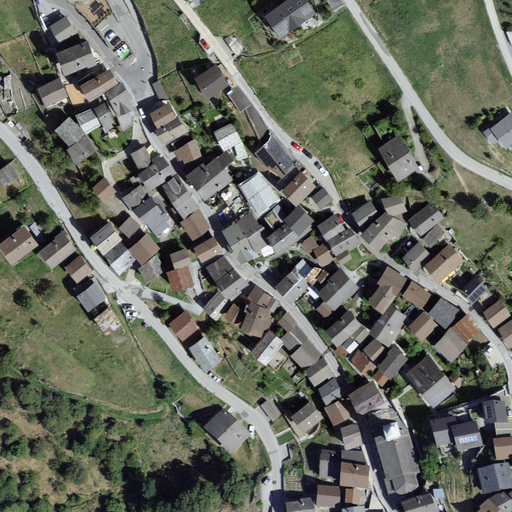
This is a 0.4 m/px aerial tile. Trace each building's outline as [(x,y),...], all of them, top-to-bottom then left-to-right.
[(304,0),(291,0),(267,17),(281,36),(314,13),(304,0)] [(64,17),(48,26),(57,42),(73,33),(64,17)] [(234,37),(221,39),(233,56),(242,51),(234,37)] [(86,40),(54,52),(63,75),(94,64),(86,40)] [(205,98),(227,86),(216,65),(194,76),(205,98)] [(110,68),(79,83),(86,97),(117,81),(110,68)] [(58,79),(36,88),(44,107),(66,98),(58,79)] [(157,81),(150,85),(158,100),(166,96),(157,81)] [(104,92),(116,116),(132,108),(120,84),(104,92)] [(116,125),(104,103),(92,109),(105,131),(116,125)] [(168,104),(150,113),(156,127),(176,118),(168,104)] [(91,109),(74,114),(85,134),(100,126),(91,109)] [(131,109),(118,115),(123,126),(136,121),(131,109)] [(511,143),(511,114),(489,127),(505,148),(511,143)] [(83,133),(69,116),(63,121),(62,122),(54,129),(68,145),(83,133)] [(154,128),(162,143),(187,130),(180,117),(154,128)] [(232,125),(213,132),(224,151),(232,147),(238,160),(246,157),(240,142),(232,125)] [(86,135),(65,148),(74,163),(95,150),(86,135)] [(399,138),(381,150),(399,178),(417,166),(399,138)] [(194,140),(173,151),(176,160),(183,158),(185,164),(201,156),(194,140)] [(144,147),(130,154),(138,169),(152,163),(144,147)] [(203,162),(185,176),(205,200),(216,192),(233,179),(216,158),(206,166),(203,162)] [(162,159),(135,172),(146,189),(174,174),(162,159)] [(8,164),(0,169),(0,181),(2,185),(16,176),(8,164)] [(300,172),(282,189),(298,204),(314,187),(300,172)] [(177,175),(160,184),(170,199),(186,190),(177,175)] [(257,175),(238,184),(249,201),(268,190),(257,175)] [(115,192),(102,178),(91,187),(103,201),(115,192)] [(130,205),(145,197),(137,185),(121,193),(130,205)] [(233,186),(220,192),(229,205),(241,199),(233,186)] [(321,188),(308,198),(320,209),(331,200),(321,188)] [(271,190),(249,201),(259,213),(279,199),(271,190)] [(183,216),(198,206),(187,191),(172,200),(183,216)] [(216,192),(205,200),(212,210),(223,201),(216,192)] [(365,233),(363,236),(377,249),(389,237),(391,238),(394,235),(397,237),(405,224),(391,216),(405,210),(399,197),(383,200),(387,211),(385,213),(373,201),(353,214),(365,233)] [(277,204),(259,216),(268,227),(286,216),(277,204)] [(442,217),(432,204),(411,221),(421,234),(442,217)] [(150,230),(163,220),(151,206),(138,213),(150,230)] [(227,227),(235,223),(227,208),(219,213),(227,227)] [(312,221),(297,208),(285,219),(297,231),(312,221)] [(180,221),(193,237),(209,229),(199,212),(180,221)] [(273,252),(268,242),(264,235),(250,214),(237,222),(256,250),(260,247),(264,256),(273,252)] [(334,214),(317,223),(327,239),(345,230),(334,214)] [(128,237),(138,227),(128,216),(118,227),(128,237)] [(121,238),(108,222),(89,236),(104,253),(121,238)] [(284,222),(264,235),(278,252),(310,232),(310,224),(296,234),(284,222)] [(234,255),(241,262),(256,257),(235,223),(227,227),(220,230),(234,255)] [(24,225),(0,241),(0,250),(9,263),(37,243),(24,225)] [(444,233),(437,226),(424,239),(431,246),(444,233)] [(349,230),(326,241),(333,255),(360,245),(349,230)] [(74,249),(61,233),(37,251),(51,268),(74,249)] [(140,261),(159,248),(147,234),(129,247),(140,261)] [(199,261),(218,252),(212,238),(193,246),(199,261)] [(312,238),(302,243),(307,253),(318,245),(312,238)] [(417,242),(400,257),(415,271),(423,265),(432,256),(417,242)] [(105,255),(117,274),(134,262),(121,244),(105,255)] [(423,265),(437,280),(462,260),(448,244),(423,265)] [(320,263),(332,258),(324,246),(312,253),(320,263)] [(185,249),(168,255),(174,267),(185,264),(191,262),(185,249)] [(343,265),(353,259),(345,252),(336,257),(343,265)] [(78,255),(63,267),(77,283),(92,270),(78,255)] [(139,269),(146,280),(164,270),(156,256),(139,269)] [(222,257),(204,267),(215,281),(231,268),(222,257)] [(302,260),(273,287),(288,301),(321,271),(302,260)] [(174,267),(165,270),(172,288),(193,282),(185,264),(174,267)] [(407,280),(386,267),(376,282),(397,295),(407,280)] [(226,295),(246,284),(233,270),(217,282),(226,295)] [(335,307),(356,287),(338,271),(318,290),(335,307)] [(470,302),(486,288),(474,276),(458,289),(470,302)] [(410,281),(402,296),(420,309),(431,295),(410,281)] [(76,296),(87,310),(104,299),(92,284),(76,296)] [(379,285),(367,300),(383,312),(396,296),(379,285)] [(273,299),(254,287),(247,296),(267,307),(273,299)] [(216,291),(202,306),(216,318),(230,303),(216,291)] [(440,299),(428,313),(445,328),(460,311),(440,299)] [(315,308),(324,317),(333,310),(323,300),(315,308)] [(482,311),(493,327),(510,314),(499,300),(482,311)] [(249,301),(238,325),(263,335),(270,310),(249,301)] [(232,303),(223,315),(235,322),(244,310),(232,303)] [(371,332),(387,344),(399,331),(394,328),(403,318),(391,305),(371,332)] [(109,308),(93,319),(106,335),(120,324),(109,308)] [(187,309),(169,322),(183,339),(199,329),(187,309)] [(336,344),(361,326),(349,311),(324,328),(336,344)] [(420,312),(406,324),(422,340),(436,327),(420,312)] [(293,326),(295,324),(285,314),(278,321),(288,330),(293,326)] [(511,318),(496,329),(508,348),(511,345),(511,318)] [(293,326),(276,340),(293,355),(307,340),(293,326)] [(449,328),(433,346),(451,362),(465,345),(449,328)] [(362,329),(353,336),(358,340),(366,333),(362,329)] [(280,347),(267,334),(250,352),(264,363),(280,347)] [(204,336),(188,348),(204,372),(220,360),(204,336)] [(386,351),(372,337),(361,347),(374,360),(386,351)] [(349,338),(341,344),(344,347),(352,342),(349,338)] [(321,354),(310,341),(292,359),(302,369),(321,354)] [(391,375),(406,359),(392,345),(376,362),(391,375)] [(366,374),(374,366),(358,350),(349,359),(366,374)] [(426,353),(405,372),(434,406),(454,388),(426,353)] [(323,358),(305,369),(314,384),(332,373),(323,358)] [(382,385),(388,378),(376,369),(369,376),(382,385)] [(332,378),(316,386),(326,403),(341,395),(332,378)] [(370,381),(348,392),(357,413),(383,401),(370,381)] [(272,396),(258,405),(270,422),(283,416),(272,396)] [(341,399),(323,406),(332,424),(352,415),(341,399)] [(310,400),(290,416),(303,431),(322,417),(310,400)] [(503,404),(481,407),(485,427),(506,424),(503,404)] [(221,412),(202,432),(229,457),(249,436),(221,412)] [(456,417),(429,425),(435,448),(454,442),(451,428),(458,426),(456,417)] [(482,448),(474,422),(458,426),(451,428),(454,442),(458,455),(482,448)] [(355,423),(340,428),(345,448),(360,443),(355,423)] [(420,474),(409,430),(376,438),(387,483),(393,481),(396,494),(419,488),(416,475),(420,474)] [(511,439),(493,442),(495,462),(511,459),(511,439)] [(361,452),(341,454),(342,467),(367,469),(361,452)] [(338,455),(321,454),(318,477),(336,479),(338,455)] [(511,477),(509,465),(477,471),(483,496),(511,489),(511,477)] [(367,490),(367,469),(342,467),(340,489),(367,490)] [(338,489),(316,487),(316,508),(337,509),(338,489)] [(362,494),(345,493),(345,504),(362,507),(362,494)] [(436,511),(429,494),(401,507),(403,511),(436,511)] [(499,511),(509,511),(511,510),(511,507),(502,494),(490,501),(499,511)] [(482,511),(498,511),(488,501),(478,508),(482,511)] [(313,511),(311,502),(286,507),(286,511),(313,511)]
